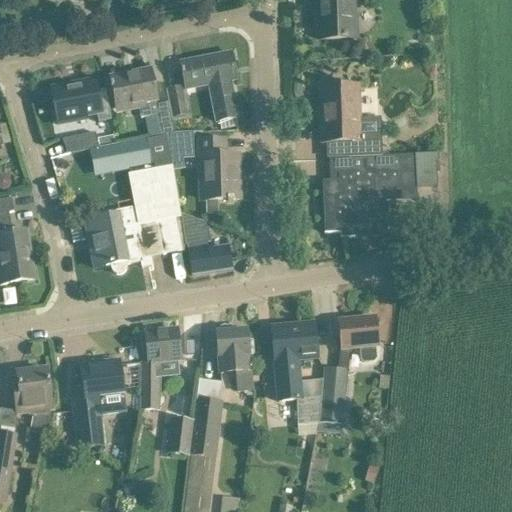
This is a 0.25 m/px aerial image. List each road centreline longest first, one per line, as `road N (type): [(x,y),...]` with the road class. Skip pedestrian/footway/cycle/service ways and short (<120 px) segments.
road 1 (residential): [(270,282),(265,16)]
road 2 (residential): [(4,61),(265,16)]
road 3 (residential): [(71,317),(4,61)]
road 4 (unclassified): [(511,248),(270,282)]
road 5 (unclassified): [(71,317),(270,282)]
